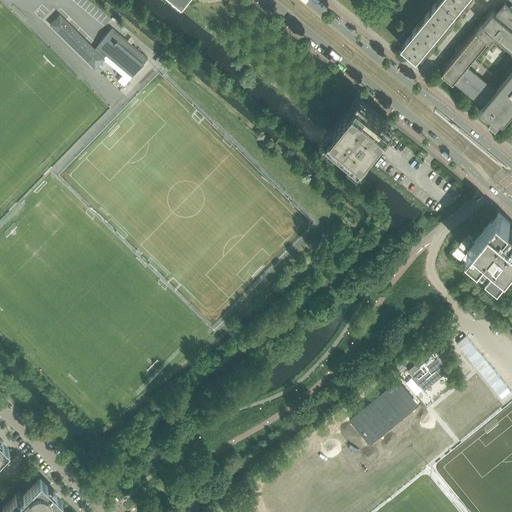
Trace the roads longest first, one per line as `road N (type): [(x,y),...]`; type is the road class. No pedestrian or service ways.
road 1 (tertiary): [(267,0),(511,204)]
road 2 (tertiary): [(511,164),(311,0)]
road 3 (residential): [(106,511),(0,408)]
